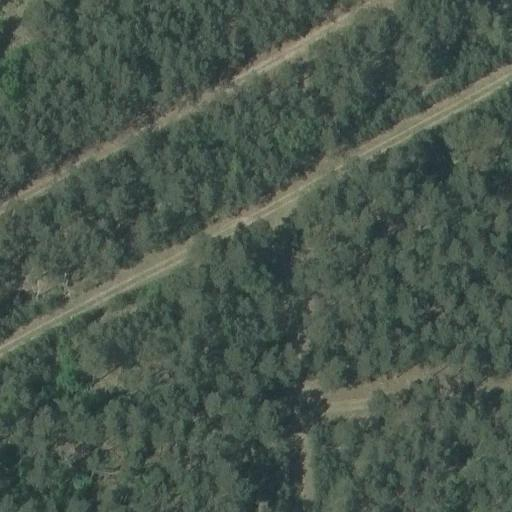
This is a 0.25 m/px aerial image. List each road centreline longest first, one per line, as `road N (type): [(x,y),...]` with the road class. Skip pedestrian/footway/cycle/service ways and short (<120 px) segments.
road 1 (track): [(511,76),(0,353)]
road 2 (track): [(382,0),(0,210)]
road 3 (track): [(276,203),(297,511)]
road 4 (track): [(292,407),(511,403)]
